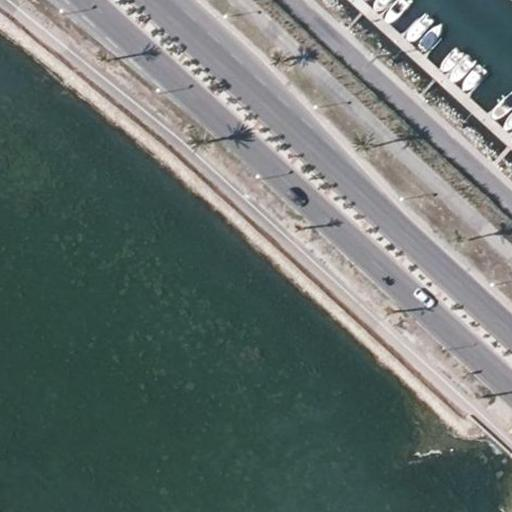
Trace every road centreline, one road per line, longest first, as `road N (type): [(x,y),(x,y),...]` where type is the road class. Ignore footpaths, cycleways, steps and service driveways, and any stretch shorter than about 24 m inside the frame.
road 1 (primary): [(86,0),(511,385)]
road 2 (primary): [(511,333),(147,0)]
